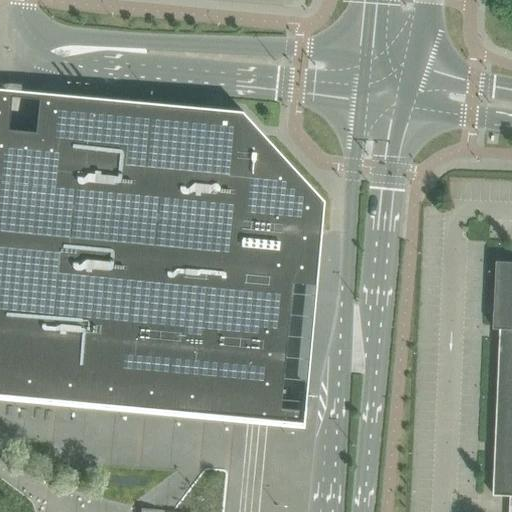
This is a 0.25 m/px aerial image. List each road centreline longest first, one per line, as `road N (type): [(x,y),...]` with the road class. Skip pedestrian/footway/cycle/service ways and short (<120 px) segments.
road 1 (unclassified): [(362,93),(338,511)]
road 2 (unclassified): [(357,511),(390,170),(406,102)]
road 3 (unclassified): [(20,7),(28,39),(53,61),(362,93)]
road 4 (unclassified): [(366,55),(61,37),(33,25),(20,7)]
